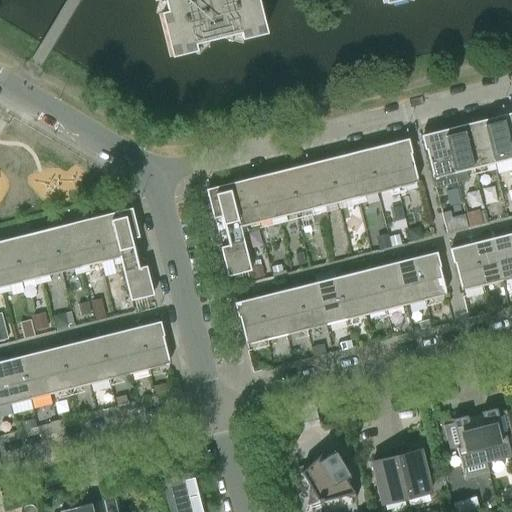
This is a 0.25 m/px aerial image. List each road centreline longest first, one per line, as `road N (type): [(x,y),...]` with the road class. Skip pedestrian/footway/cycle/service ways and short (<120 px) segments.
road 1 (residential): [(157,172),(511,86)]
road 2 (residential): [(216,405),(511,329)]
road 3 (unclassified): [(216,405),(157,172)]
road 4 (residential): [(0,458),(216,405)]
road 5 (residential): [(0,81),(157,172)]
